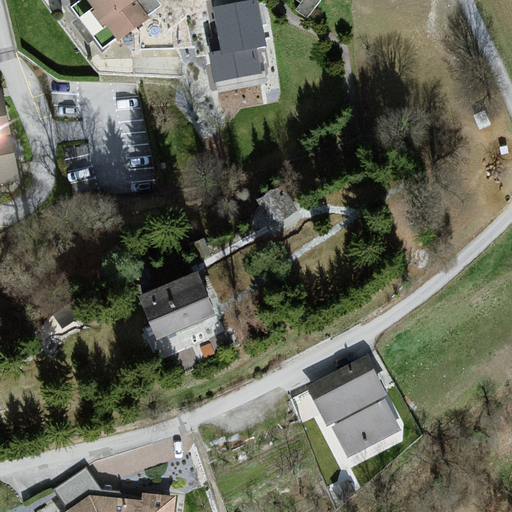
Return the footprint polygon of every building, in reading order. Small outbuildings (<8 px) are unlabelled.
[(140,0),(80,0),(81,1),(67,9),(100,52),(114,39),(118,42),(150,20),(136,4),(140,0)] [(255,0),(247,0),(214,6),(223,52),(211,54),(215,77),(259,70),(255,46),(264,44),(255,0)] [(290,0),(296,3),(290,13),(308,24),(322,0),(290,0)] [(0,190),(22,186),(6,101),(0,100),(0,190)] [(206,268),(140,299),(162,344),(227,313),(206,268)] [(365,354),(306,387),(329,427),(381,396),(387,393),(365,354)] [(381,396),(329,427),(348,459),(400,428),(381,396)] [(101,496),(83,472),(58,491),(73,511),(176,511),(178,497),(139,493),(139,500),(101,496)]
